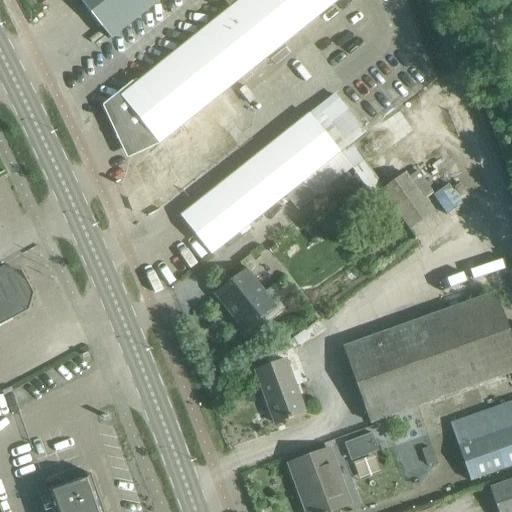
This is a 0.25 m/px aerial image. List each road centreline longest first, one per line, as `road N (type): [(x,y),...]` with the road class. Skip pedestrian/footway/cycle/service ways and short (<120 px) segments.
road 1 (secondary): [(196,511),(102,278),(0,57)]
road 2 (residential): [(511,224),(424,0)]
